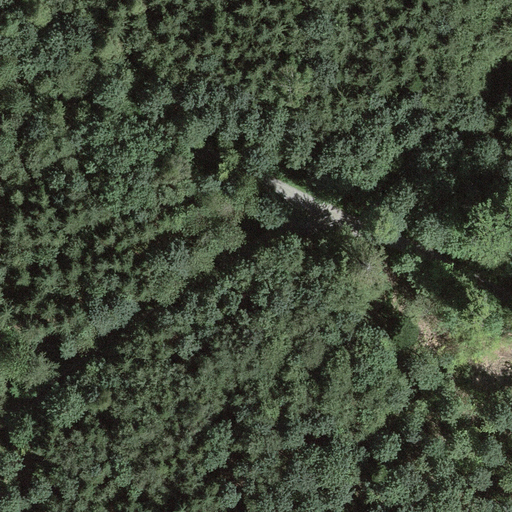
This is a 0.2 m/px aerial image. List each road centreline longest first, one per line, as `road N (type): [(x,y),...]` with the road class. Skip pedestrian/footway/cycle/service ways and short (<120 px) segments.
road 1 (track): [(511,292),(96,103),(0,69)]
road 2 (track): [(318,208),(0,429)]
